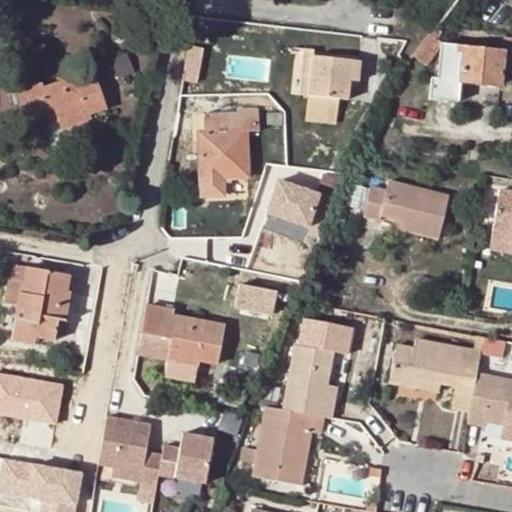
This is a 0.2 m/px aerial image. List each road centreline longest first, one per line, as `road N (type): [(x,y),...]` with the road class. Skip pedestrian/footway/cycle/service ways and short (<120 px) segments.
road 1 (residential): [(134,245),(176,0)]
road 2 (residential): [(394,25),(210,0)]
